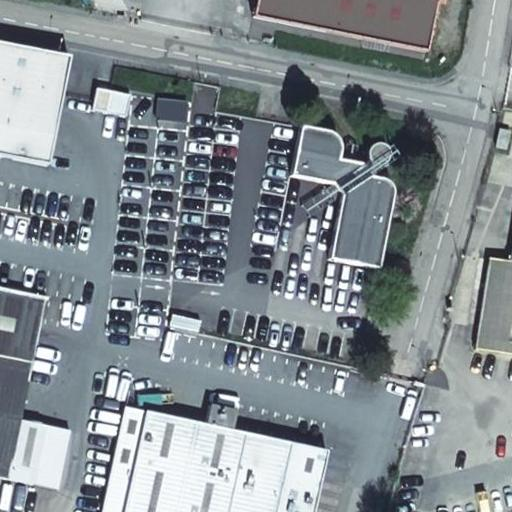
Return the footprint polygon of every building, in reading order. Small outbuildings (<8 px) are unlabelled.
[(426,56),(437,0),(258,0),(254,20),(426,56)] [(61,64),(0,50),(0,148),(40,158),(58,79),(61,64)] [(86,63),(61,64),(58,79),(88,85),(86,63)] [(331,191),(339,201),(327,265),(376,275),(391,197),(391,195),(391,192),(389,189),(386,186),(382,184),(367,181),(385,166),(387,163),(387,161),(387,157),(385,154),(382,152),(379,150),(377,150),(373,151),(369,153),(367,156),(366,158),(365,161),(365,164),(367,168),(363,172),(352,169),(342,167),(337,166),(338,158),(338,153),(336,147),(335,145),(331,141),(326,138),(299,132),(289,182),(331,191)] [(500,134),(496,151),(505,153),(509,136),(500,134)] [(342,167),(352,169),(355,154),(345,151),(342,167)] [(310,223),(339,201),(331,191),(302,213),(310,223)] [(511,255),(510,267),(490,264),(475,353),(511,359),(511,255)] [(0,481),(5,483),(13,443),(29,365),(42,305),(0,294),(0,481)] [(312,511),(325,453),(123,410),(100,511),(312,511)] [(39,448),(13,443),(5,483),(31,488),(39,448)]
